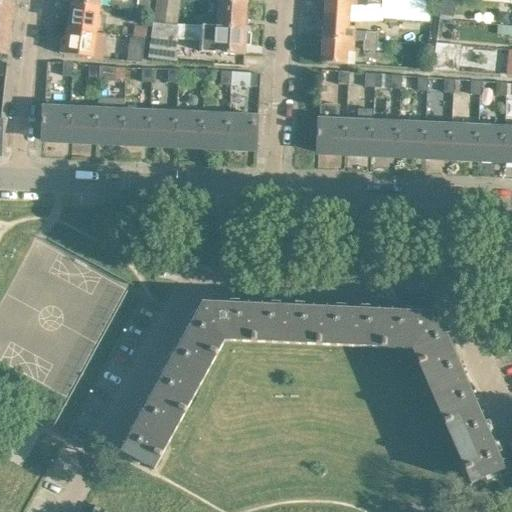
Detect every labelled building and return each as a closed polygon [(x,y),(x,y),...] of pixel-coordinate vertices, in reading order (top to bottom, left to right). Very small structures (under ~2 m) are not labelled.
[(138,0),(137,11),(149,13),(151,0),(138,0)] [(166,24),(169,0),(155,0),(153,23),(166,24)] [(325,0),(324,16),(350,18),(351,6),(356,6),(356,0),(325,0)] [(68,28),(96,32),(100,6),(71,2),(68,28)] [(203,17),(203,26),(217,27),(246,29),(247,4),(219,2),(218,18),(203,17)] [(0,4),(0,29),(12,31),(15,6),(0,4)] [(349,29),(350,18),(324,16),(323,39),(354,41),(355,30),(349,29)] [(179,26),(166,24),(153,23),(147,60),(174,62),(179,26)] [(201,52),(244,55),(245,45),(250,46),(251,29),(246,29),(217,27),(203,26),(201,52)] [(511,27),(497,26),(496,35),(511,36),(511,27)] [(135,27),(133,39),(145,40),(147,29),(135,27)] [(61,39),(59,54),(64,55),(93,58),(96,32),(68,28),(66,38),(64,37),(61,39)] [(0,54),(8,56),(12,31),(0,29),(0,54)] [(365,42),(378,43),(379,35),(365,34),(365,42)] [(145,40),(133,39),(130,62),(142,63),(145,40)] [(323,39),(321,63),(323,63),(354,65),(354,53),(353,53),(354,41),(323,39)] [(378,51),(378,43),(365,42),(364,50),(378,51)] [(436,45),(433,70),(458,72),(461,47),(437,45),(436,45)] [(74,64),(63,63),(62,77),(73,77),(74,64)] [(99,82),(99,67),(90,67),(89,81),(99,82)] [(125,83),(126,68),(99,67),(99,82),(125,83)] [(152,83),(152,69),(143,69),(142,83),(152,83)] [(178,84),(179,71),(169,70),(169,83),(178,84)] [(205,86),(206,72),(196,72),(195,85),(205,86)] [(221,85),(230,86),(231,73),(221,72),(221,85)] [(339,72),(338,85),(348,86),(349,72),(339,72)] [(375,74),(349,72),(348,86),(349,86),(348,89),(361,90),(362,81),(365,81),(365,88),(374,89),(375,74)] [(250,87),(260,88),(261,75),(231,73),(230,86),(250,87)] [(393,76),(391,90),(401,91),(402,76),(393,76)] [(427,93),(428,78),(419,77),(418,92),(427,93)] [(453,94),(454,80),(445,79),(444,94),(453,94)] [(480,98),(481,82),(470,81),(468,97),(480,98)] [(506,99),(507,84),(496,83),(495,99),(506,99)] [(318,153),(344,155),(346,120),(339,120),(340,106),(320,105),(320,115),(319,131),(318,131),(317,138),(319,138),(318,153)] [(43,141),(69,142),(71,109),(71,108),(44,107),(44,119),(42,119),(42,126),(43,126),(43,141)] [(71,108),(69,142),(96,143),(97,109),(71,108)] [(97,109),(96,143),(123,145),(124,111),(97,109)] [(149,146),(151,112),(124,111),(123,145),(149,146)] [(371,156),(373,121),(373,111),(358,111),(358,121),(346,120),(344,155),(371,156)] [(176,147),(177,113),(151,112),(149,146),(176,147)] [(202,148),(204,114),(177,113),(176,147),(202,148)] [(229,149),(230,116),(204,114),(202,148),(229,149)] [(255,151),(257,117),(230,116),(229,149),(255,151)] [(397,157),(399,123),(373,121),(371,156),(397,157)] [(397,157),(424,158),(426,124),(399,123),(397,157)] [(426,124),(424,158),(450,159),(452,125),(426,124)] [(450,159),(477,160),(478,126),(452,125),(450,159)] [(477,160),(503,162),(505,128),(478,126),(477,160)] [(503,162),(511,162),(511,128),(505,128),(503,162)] [(461,459),(463,465),(463,466),(471,484),(504,470),(494,443),(497,442),(493,432),(489,434),(467,384),(471,382),(467,373),(463,375),(437,315),(423,315),(423,310),(413,310),(412,314),(358,312),(358,307),(347,307),(347,311),(293,309),(293,305),(282,304),(282,308),(228,306),(228,302),(218,301),(218,306),(203,305),(172,362),(169,360),(164,369),(166,370),(141,419),(138,417),(133,426),(136,428),(123,453),(154,470),(164,452),(163,452),(167,445),(224,341),(413,349),(461,459)]
